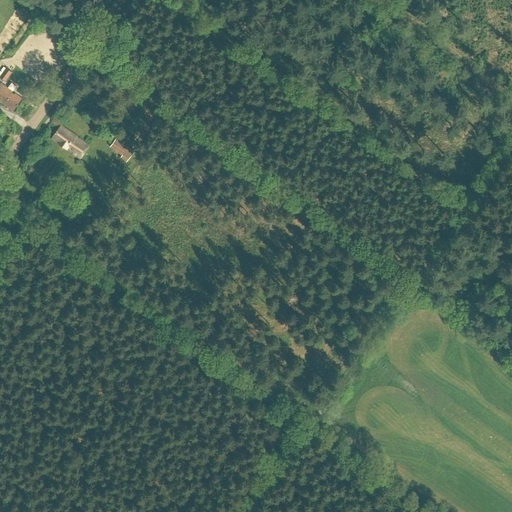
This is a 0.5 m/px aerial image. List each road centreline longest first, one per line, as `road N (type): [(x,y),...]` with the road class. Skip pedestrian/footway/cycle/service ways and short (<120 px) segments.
road 1 (track): [(511,141),(316,415)]
road 2 (track): [(0,168),(121,0)]
road 3 (track): [(411,283),(263,177)]
road 4 (track): [(379,0),(511,96)]
